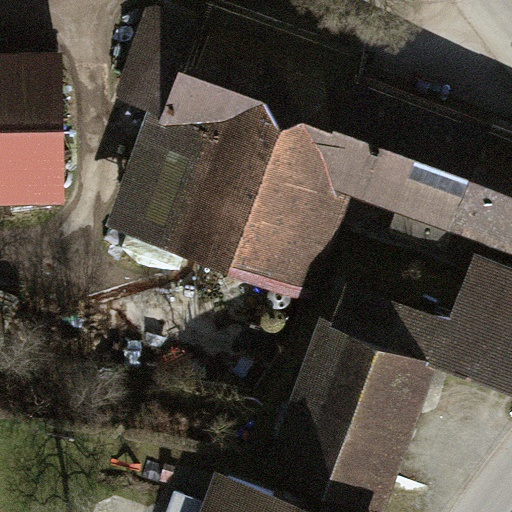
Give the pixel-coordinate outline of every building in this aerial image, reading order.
[(181,238),(311,286),(328,241),(302,231),(325,170),(406,198),(393,229),(442,247),(454,218),(511,239),(511,140),(491,131),(160,6),(126,94),(169,110),(224,130),(181,238)] [(62,66),(0,66),(0,187),(64,186),(62,66)] [(224,130),(169,110),(129,219),(181,238),(224,130)] [(282,470),(372,501),(427,355),(511,382),(511,271),(482,259),(451,331),(356,291),(282,470)] [(333,511),(231,475),(230,477),(219,473),(208,501),(220,505),(217,511),(333,511)] [(217,511),(220,505),(208,501),(179,489),(170,511),(217,511)]
